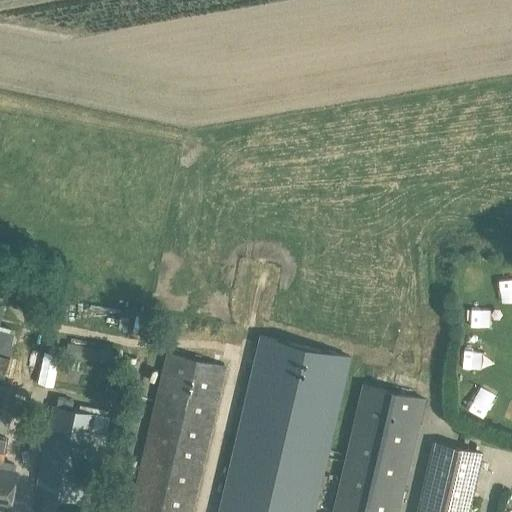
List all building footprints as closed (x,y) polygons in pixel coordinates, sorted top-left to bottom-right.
[(314,511),(351,357),(305,346),(268,504),(301,511),(314,511)] [(0,385),(3,386),(11,355),(0,351),(0,385)] [(193,511),(228,366),(167,351),(129,511),(193,511)] [(399,511),(425,399),(363,384),(333,511),(399,511)] [(102,431),(50,420),(35,493),(82,502),(87,475),(93,477),(102,431)] [(0,434),(0,507),(11,509),(17,473),(15,472),(16,466),(4,464),(9,436),(0,434)] [(417,511),(469,511),(483,454),(434,442),(417,511)]
